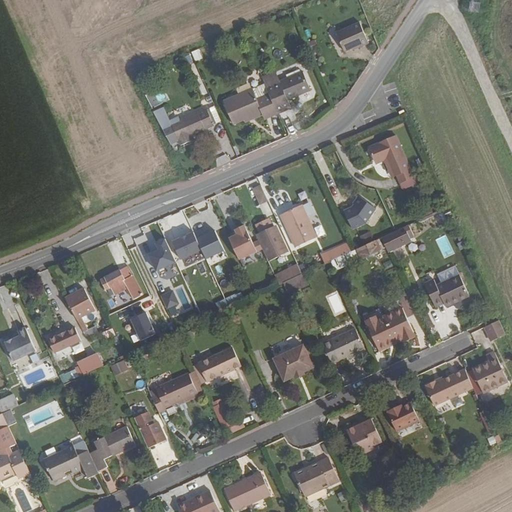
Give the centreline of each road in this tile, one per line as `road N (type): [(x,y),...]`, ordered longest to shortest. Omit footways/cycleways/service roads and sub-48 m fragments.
road 1 (residential): [(426,0),(339,125),(0,274)]
road 2 (residential): [(94,511),(458,343)]
road 3 (track): [(511,138),(445,0)]
